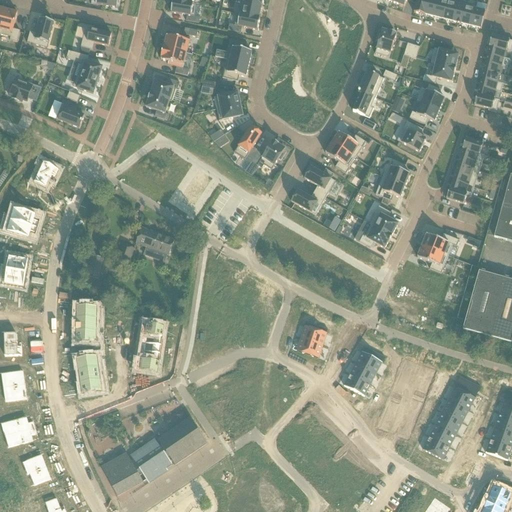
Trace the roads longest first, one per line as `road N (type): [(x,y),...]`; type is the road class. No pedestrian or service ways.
road 1 (residential): [(387,281),(476,43)]
road 2 (residential): [(468,502),(387,453),(319,383)]
road 3 (residential): [(269,209),(163,145),(146,149),(112,180)]
road 4 (residential): [(281,0),(255,101),(262,119),(311,147)]
road 5 (tertiary): [(49,325),(52,266),(90,167)]
road 6 (residential): [(244,260),(112,180)]
road 7 (tertiary): [(90,167),(121,95),(139,23)]
road 8 (residential): [(371,12),(333,116),(311,147)]
road 9 (residential): [(387,281),(269,209)]
road 10 (residential): [(176,381),(62,427)]
